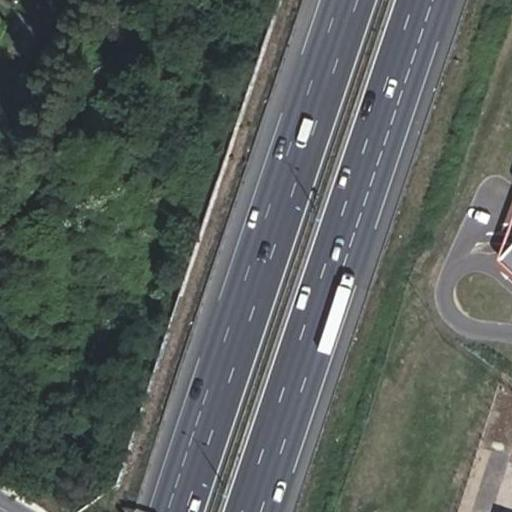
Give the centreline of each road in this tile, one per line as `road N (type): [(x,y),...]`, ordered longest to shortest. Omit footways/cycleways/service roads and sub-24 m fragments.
road 1 (motorway): [(251,511),(424,0)]
road 2 (motorway): [(346,0),(174,511)]
